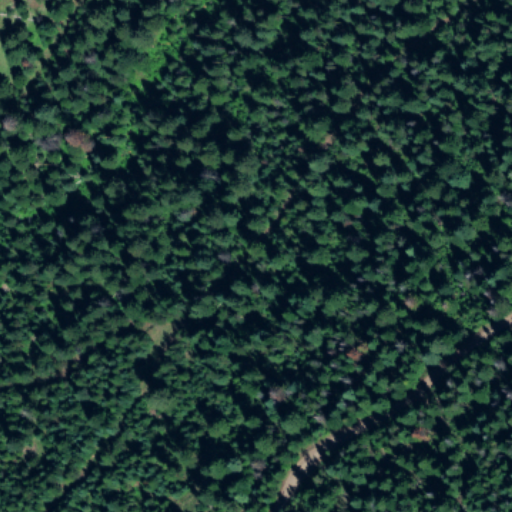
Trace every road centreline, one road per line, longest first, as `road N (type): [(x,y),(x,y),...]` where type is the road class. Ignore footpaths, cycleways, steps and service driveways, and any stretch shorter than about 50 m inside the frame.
road 1 (track): [(79,511),(139,473),(193,419),(181,352),(145,328),(0,395)]
road 2 (track): [(278,511),(300,439),(511,302)]
